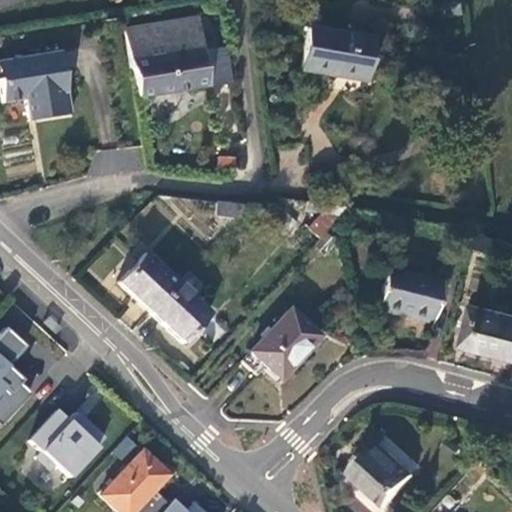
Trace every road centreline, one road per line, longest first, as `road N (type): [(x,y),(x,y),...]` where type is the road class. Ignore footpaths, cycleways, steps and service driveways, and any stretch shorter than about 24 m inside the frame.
road 1 (residential): [(0,228),(21,213),(116,184),(222,190),(250,179),(253,122),(240,0)]
road 2 (residential): [(511,409),(383,382),(348,399),(314,430)]
road 3 (tertiary): [(0,241),(100,335)]
road 4 (tertiary): [(190,436),(142,367),(100,335)]
road 5 (tertiary): [(100,335),(145,400),(190,436)]
